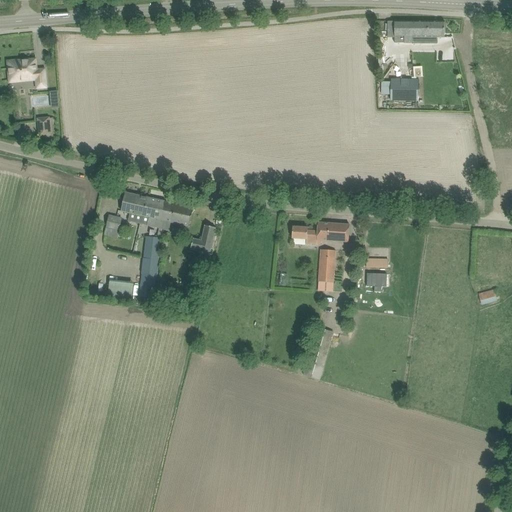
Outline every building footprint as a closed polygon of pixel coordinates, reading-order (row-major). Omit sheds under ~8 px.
[(395,22),(395,37),(395,43),(412,43),(412,37),(445,38),(445,21),(395,21),(395,22)] [(36,79),(37,88),(46,87),(44,70),(34,71),(33,68),(36,68),(35,60),(18,62),(18,60),(10,61),(10,62),(9,62),(9,71),(8,71),(9,79),(10,79),(10,82),(21,81),(21,79),(30,78),(30,80),(36,79)] [(391,95),(391,102),(419,102),(419,80),(391,80),(391,82),(391,95)] [(49,104),(49,95),(31,95),(31,105),(49,104)] [(49,118),(38,119),(40,136),(50,135),(55,134),(53,118),(49,119),(49,118)] [(124,202),(122,211),(145,216),(149,198),(126,193),(124,202)] [(149,198),(145,216),(150,217),(148,224),(148,226),(159,228),(165,202),(160,201),(149,198)] [(165,202),(159,228),(169,230),(171,222),(190,226),(194,208),(165,202)] [(104,235),(108,236),(115,237),(118,238),(119,232),(121,224),(122,218),(109,215),(106,228),(104,235)] [(292,236),(292,239),(307,240),(306,244),(317,245),(317,240),(349,243),(349,234),(350,225),(318,223),(318,231),(308,231),(308,228),(293,227),(292,236)] [(199,253),(210,256),(216,228),(205,226),(201,240),(193,239),(190,250),(199,252),(199,253)] [(140,295),(154,297),(161,237),(147,235),(140,295)] [(317,291),(332,292),(336,251),(321,250),(317,291)] [(366,270),(389,270),(389,260),(366,259),(366,270)] [(135,297),(137,284),(112,281),(110,293),(135,297)] [(479,294),(482,305),(497,302),(494,291),(479,294)] [(190,299),(188,302),(190,309),(198,306),(196,299),(193,298),(190,299)] [(304,375),(319,380),(332,332),(317,328),(304,375)]
